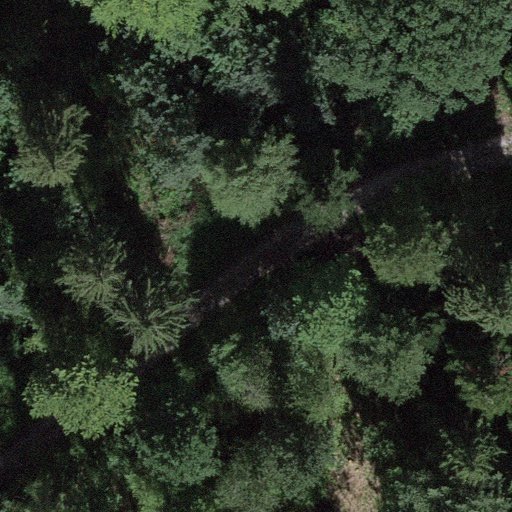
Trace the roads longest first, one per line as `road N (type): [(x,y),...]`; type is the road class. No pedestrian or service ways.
road 1 (track): [(0,462),(347,201),(408,173),(511,150)]
road 2 (track): [(307,230),(418,254),(511,298)]
